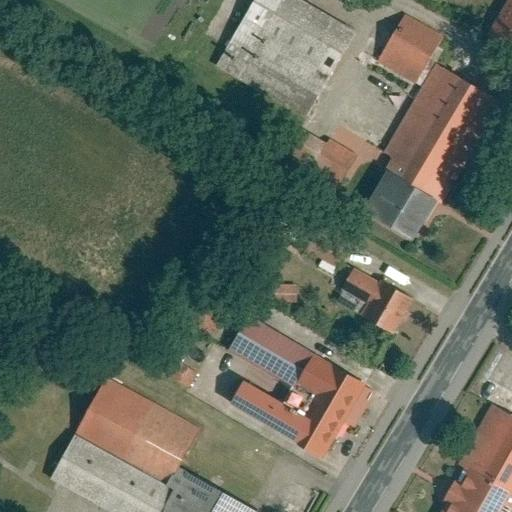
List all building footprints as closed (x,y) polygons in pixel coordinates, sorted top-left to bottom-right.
[(358,33),(300,0),(255,0),(217,68),(308,120),(358,33)] [(511,48),(511,0),(510,0),(489,35),(511,48)] [(441,205),(502,104),(435,64),(443,51),(439,48),(445,38),(407,16),(379,62),(424,88),(385,153),(393,158),(385,171),(391,174),(428,197),(441,205)] [(329,139),(326,145),(297,127),(281,153),(337,188),(357,157),(329,139)] [(428,197),(391,174),(367,213),(412,240),(424,220),(417,216),(428,197)] [(320,266),(335,275),(349,252),(311,230),(312,228),(281,209),(269,230),(269,240),(296,256),(301,247),(323,260),(320,266)] [(393,334),(414,299),(383,280),(380,284),(354,269),(341,291),(367,306),(362,315),(393,334)] [(267,287),(268,303),(299,302),(298,286),(267,287)] [(376,391),(248,318),(230,351),(293,387),(283,404),(244,382),(231,403),(324,457),(345,421),(356,427),(376,391)] [(168,356),(159,372),(179,384),(189,368),(168,356)] [(203,432),(109,379),(79,433),(172,486),(180,471),(203,432)] [(511,495),(511,415),(493,405),(459,465),(467,469),(511,495)] [(157,511),(172,486),(79,433),(52,480),(108,511),(157,511)] [(509,511),(511,508),(511,495),(467,469),(457,485),(456,485),(448,499),(454,503),(448,511),(509,511)] [(251,511),(180,471),(172,486),(157,511),(251,511)]
